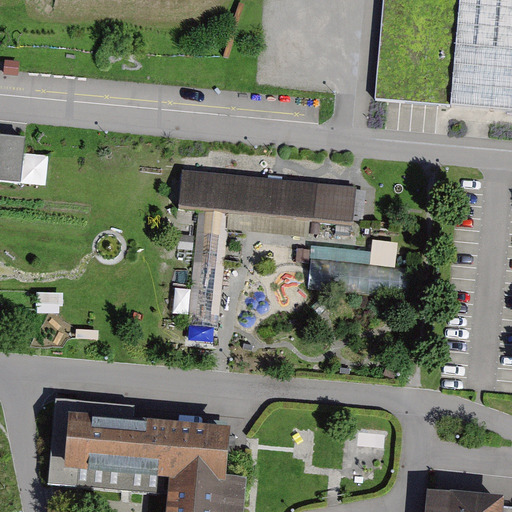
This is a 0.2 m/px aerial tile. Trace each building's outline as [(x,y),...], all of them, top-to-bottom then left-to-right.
[(439,109),(451,110),(460,0),(385,0),(377,104),(388,105),(439,109)] [(511,0),(460,0),(451,110),(511,115),(511,0)] [(0,186),(21,189),(26,143),(0,140),(0,186)] [(219,331),(229,218),(354,231),(358,192),(183,174),(179,213),(198,215),(189,328),(219,331)] [(312,261),(309,292),(410,301),(412,271),(312,261)] [(239,511),(242,486),(222,484),(225,441),(135,433),(136,413),(57,406),(50,491),(164,500),(163,511),(503,511),(504,505),(425,498),(424,511),(239,511)]
